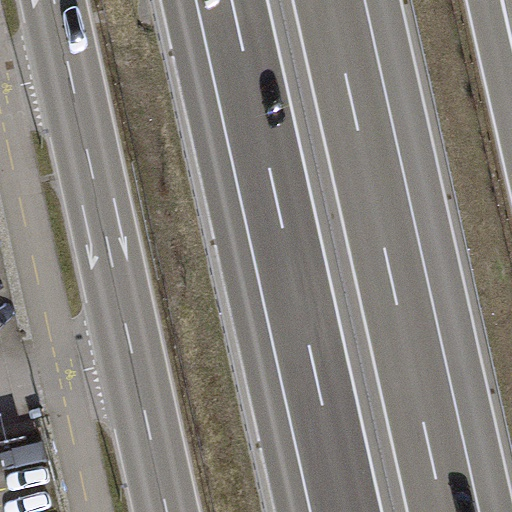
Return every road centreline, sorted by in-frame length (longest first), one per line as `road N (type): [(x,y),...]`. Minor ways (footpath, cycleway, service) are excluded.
road 1 (motorway): [(215,0),(330,511)]
road 2 (primary): [(55,0),(169,511)]
road 3 (motorway): [(462,511),(348,0)]
